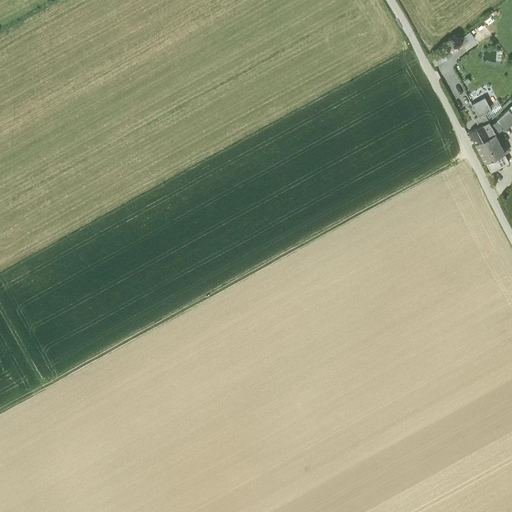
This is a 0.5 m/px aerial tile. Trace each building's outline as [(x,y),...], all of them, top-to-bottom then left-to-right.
[(478,29),(482,36),(488,33),(484,25),(478,29)] [(472,32),(460,40),(464,45),(475,38),(472,32)] [(448,51),(440,56),(443,61),(452,56),(448,51)] [(491,111),(489,106),(485,98),(471,105),(478,117),(474,119),(479,127),(488,122),(485,114),(491,111)] [(502,110),(498,102),(489,106),(491,111),(485,114),(488,122),(489,121),(502,110)] [(511,106),(491,126),(495,132),(496,134),(503,130),(504,132),(511,125),(511,106)] [(479,127),(469,132),(475,144),(489,137),(488,135),(495,132),(491,126),(489,121),(488,122),(479,127)] [(489,137),(475,144),(490,172),(508,163),(494,135),(489,137)]
